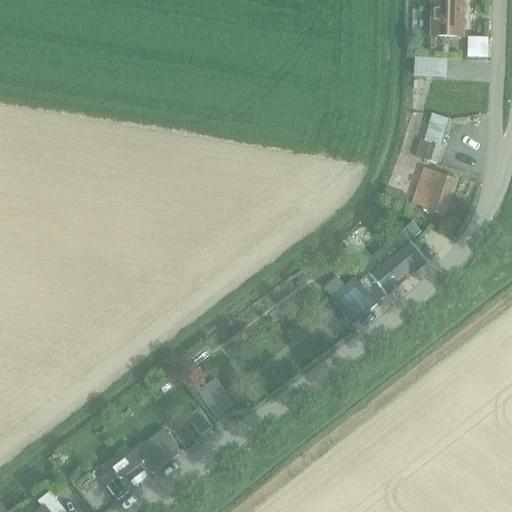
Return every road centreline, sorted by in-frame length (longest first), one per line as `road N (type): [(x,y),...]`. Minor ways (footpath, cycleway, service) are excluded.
road 1 (unclassified): [(135,511),(424,292),(482,219),(500,178)]
road 2 (unclassified): [(500,178),(499,0)]
